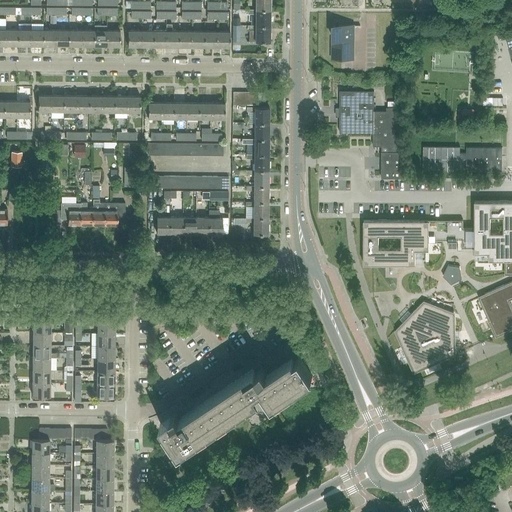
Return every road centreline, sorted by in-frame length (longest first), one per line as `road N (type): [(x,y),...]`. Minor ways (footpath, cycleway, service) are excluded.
road 1 (residential): [(297,68),(0,65)]
road 2 (residential): [(283,325),(165,404),(133,411)]
road 3 (unclassified): [(297,214),(297,68)]
road 4 (residential): [(133,411),(133,269)]
road 5 (residential): [(133,411),(0,409)]
road 6 (tertiary): [(133,269),(0,267)]
road 7 (tertiary): [(261,270),(133,269)]
